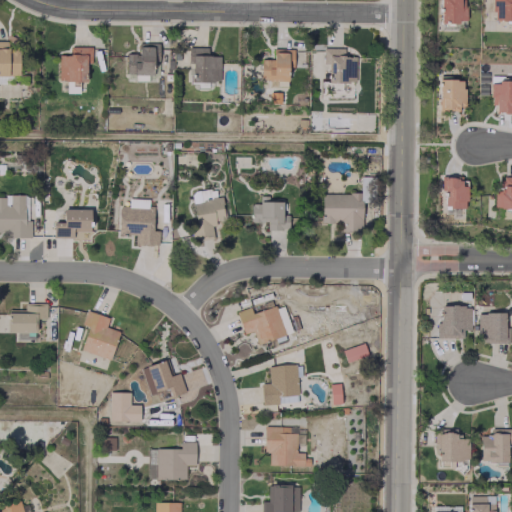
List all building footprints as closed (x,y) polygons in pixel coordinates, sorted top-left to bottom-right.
[(438,0),(439,21),(464,21),(464,5),(459,5),(458,0),(438,0)] [(511,0),(492,0),(492,20),(511,20),(511,0)] [(6,40),(0,40),(0,75),(18,75),(18,47),(6,48),(6,40)] [(157,43),(138,43),(138,53),(125,53),(125,73),(157,74),(157,43)] [(90,47),(69,46),(69,55),(58,54),(57,80),(85,81),(86,53),(90,54),(90,47)] [(219,56),(206,55),(206,46),(187,46),(187,62),(190,62),(190,81),(218,82),(219,56)] [(343,48),(324,47),(323,81),(354,82),(354,56),(343,56),(343,48)] [(292,49),(272,48),(272,60),(260,59),(259,80),(286,80),(286,68),(292,68),(292,49)] [(463,109),(463,79),(437,79),(437,109),(463,109)] [(511,112),(511,80),(490,81),(491,113),(511,112)] [(511,176),(500,176),(500,189),(493,189),(492,208),(511,208),(511,176)] [(464,208),(465,178),(441,177),(441,207),(464,208)] [(192,237),(212,238),(213,220),(221,220),(222,197),(210,196),(211,189),(200,189),(200,193),(191,193),(191,197),(200,198),(200,202),(194,202),(192,237)] [(0,235),(28,236),(28,195),(0,194),(0,235)] [(281,201),(267,201),(267,196),(258,196),(259,203),(249,203),(249,221),(266,221),(266,229),(287,229),(287,215),(281,215),(281,201)] [(117,234),(134,235),(133,244),(158,245),(158,230),(150,230),(151,199),(128,198),(128,207),(117,207),(117,234)] [(89,209),(62,208),(62,222),(52,222),(52,237),(72,237),(72,230),(89,230),(89,209)] [(45,303),(23,303),(23,309),(8,310),(8,332),(15,332),(15,340),(33,339),(32,318),(45,318),(45,303)] [(256,344),(291,332),(281,303),(251,313),(249,306),(234,311),(242,333),(251,330),(256,344)] [(435,337),(461,337),(461,329),(470,329),(470,305),(439,305),(439,322),(435,322),(435,337)] [(109,359),(118,331),(104,326),(107,317),(85,309),(80,324),(85,326),(78,349),(109,359)] [(503,311),(476,312),(478,343),(505,341),(503,311)] [(344,361),(366,356),(363,343),(341,348),(344,361)] [(139,368),(147,394),(168,387),(171,396),(184,391),(177,372),(170,374),(165,359),(139,368)] [(267,383),(259,383),(260,403),(296,402),(295,364),(267,365),(267,383)] [(329,404),(339,403),(338,383),(328,383),(329,404)] [(308,465),(308,454),(294,454),(295,443),(303,443),(303,429),(290,429),(291,426),(263,425),(262,452),(267,452),(267,464),(308,465)] [(466,459),(467,438),(455,437),(456,428),(435,427),(434,466),(456,467),(456,459),(466,459)] [(506,463),(506,448),(510,448),(510,428),(489,428),(488,437),(478,436),(478,462),(506,463)] [(193,441),(179,441),(179,447),(155,447),(155,479),(184,478),(184,465),(194,464),(193,441)] [(259,511),(295,511),(295,500),(289,500),(290,485),(267,484),(267,501),(259,501),(259,511)] [(467,511),(493,511),(493,510),(485,510),(485,503),(492,503),(492,495),(468,495),(467,511)] [(152,511),(178,511),(178,501),(152,501),(152,511)] [(22,511),(20,503),(0,506),(0,511),(22,511)]
